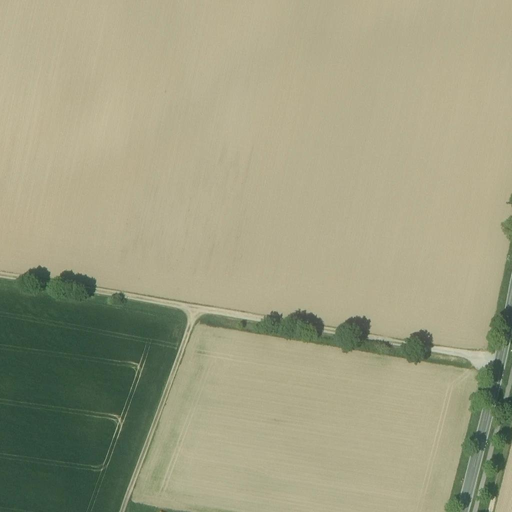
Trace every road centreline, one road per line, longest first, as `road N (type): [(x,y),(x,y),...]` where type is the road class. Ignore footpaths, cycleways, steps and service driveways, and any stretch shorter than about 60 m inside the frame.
road 1 (track): [(497,362),(0,282)]
road 2 (secondary): [(460,511),(511,291)]
road 3 (track): [(197,311),(123,511)]
